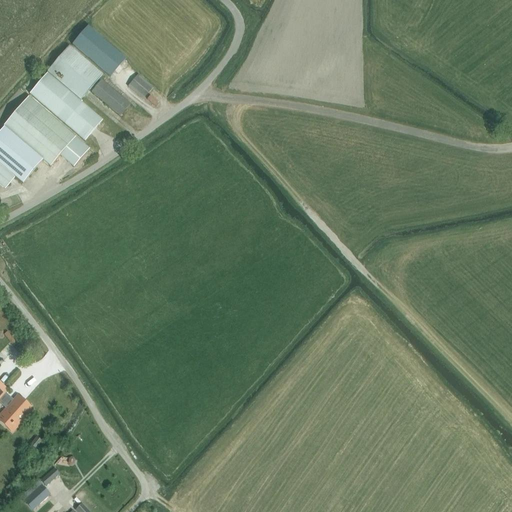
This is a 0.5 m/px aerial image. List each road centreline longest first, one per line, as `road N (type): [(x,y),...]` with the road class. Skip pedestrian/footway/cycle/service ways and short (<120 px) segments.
road 1 (residential): [(0,221),(60,191),(202,88),(239,35),(234,13),(220,0)]
road 2 (residential): [(131,511),(144,499),(141,479),(0,283)]
